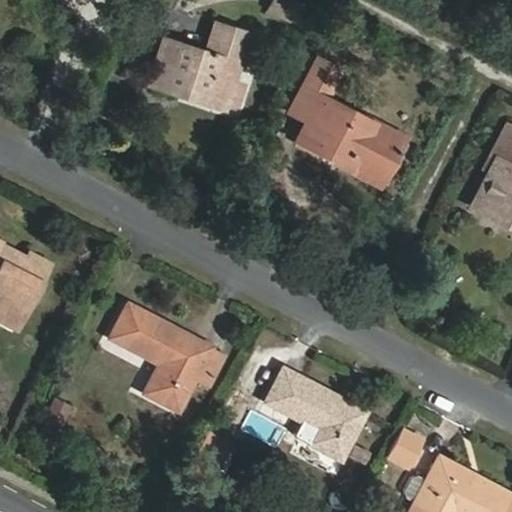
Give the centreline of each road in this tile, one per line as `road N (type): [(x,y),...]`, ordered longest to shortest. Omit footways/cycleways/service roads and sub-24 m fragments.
road 1 (residential): [(511,416),(0,149)]
road 2 (track): [(511,78),(363,0)]
